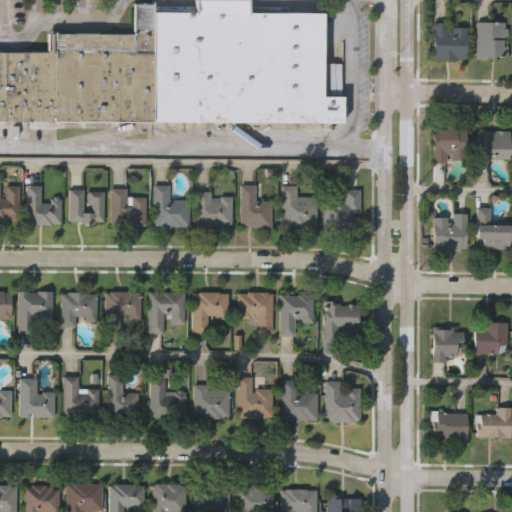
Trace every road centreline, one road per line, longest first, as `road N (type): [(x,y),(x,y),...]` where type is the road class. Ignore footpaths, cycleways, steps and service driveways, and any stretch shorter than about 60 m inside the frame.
road 1 (tertiary): [(404,511),(404,0)]
road 2 (tertiary): [(382,0),(382,511)]
road 3 (residential): [(0,258),(307,261),(405,282)]
road 4 (residential): [(0,450),(302,452),(404,476)]
road 5 (residential): [(383,92),(511,94)]
